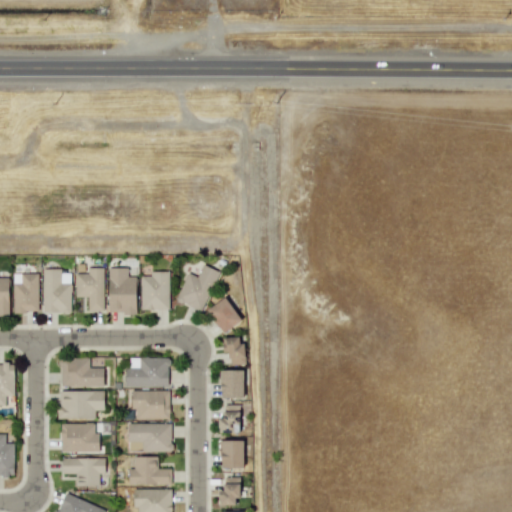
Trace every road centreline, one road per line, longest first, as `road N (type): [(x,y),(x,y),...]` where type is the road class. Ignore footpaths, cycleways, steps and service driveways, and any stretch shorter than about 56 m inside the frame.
road 1 (residential): [(196,511),(197,354),(187,339),(0,338)]
road 2 (primary): [(0,68),(312,69)]
road 3 (primary): [(312,69),(511,70)]
road 4 (residential): [(0,502),(31,499),(36,487),(34,338)]
